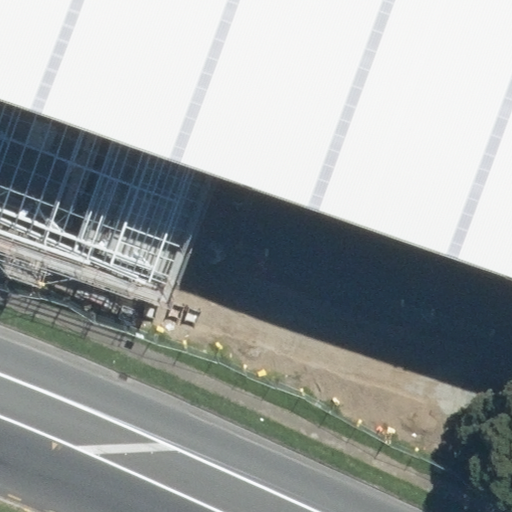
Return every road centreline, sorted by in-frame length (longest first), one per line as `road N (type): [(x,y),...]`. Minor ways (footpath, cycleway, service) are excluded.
road 1 (unknown): [(136,0),(511,127)]
road 2 (secondary): [(0,383),(271,511)]
